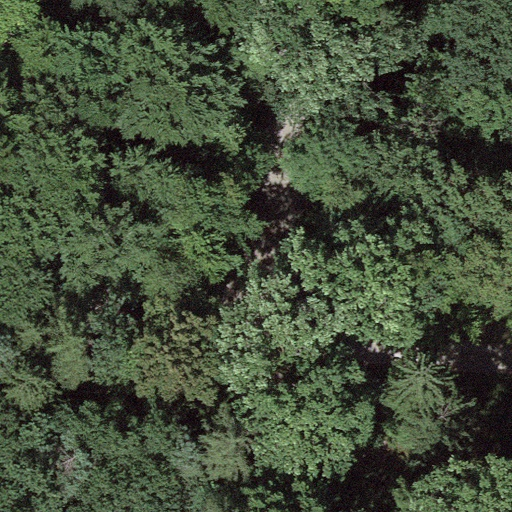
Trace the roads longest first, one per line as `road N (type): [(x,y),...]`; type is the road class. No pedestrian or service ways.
road 1 (track): [(289,0),(274,320)]
road 2 (track): [(0,309),(274,320)]
road 3 (track): [(274,320),(511,355)]
road 4 (track): [(274,320),(268,511)]
